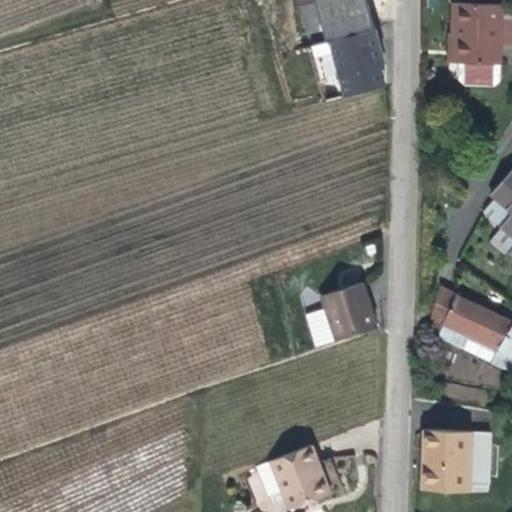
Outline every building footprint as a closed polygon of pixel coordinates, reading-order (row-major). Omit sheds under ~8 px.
[(460,3),(457,32),(464,33),(461,61),(459,77),(465,85),(494,88),(502,82),(506,45),(508,18),(509,8),(460,3)] [(376,30),(331,42),(338,68),(340,77),(345,94),(385,84),(380,66),(383,65),(380,56),(378,49),(382,48),(376,30)] [(464,33),(457,32),(453,32),(450,60),(461,61),(464,33)] [(511,171),(495,194),(499,198),(489,212),(511,230),(511,171)] [(325,293),(339,338),(382,324),(366,278),(325,293)] [(511,326),(511,323),(449,289),(444,286),(428,327),(427,329),(435,333),(440,335),(441,333),(446,321),(498,351),(511,326)] [(440,335),(492,365),(507,374),(511,367),(511,326),(498,351),(446,321),(441,333),(440,335)] [(471,484),(472,429),(426,427),(425,487),(471,489),(471,484)] [(491,430),(472,429),(471,484),(491,484),(491,430)] [(316,441),(257,464),(269,495),(283,489),(291,508),(331,493),(318,460),(323,458),(316,441)] [(318,460),(331,493),(335,492),(323,458),(318,460)]
